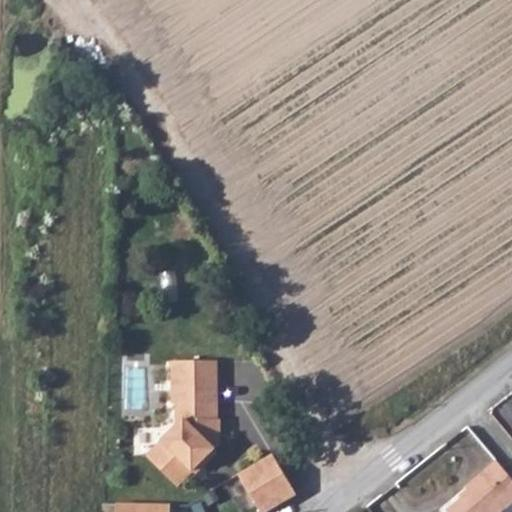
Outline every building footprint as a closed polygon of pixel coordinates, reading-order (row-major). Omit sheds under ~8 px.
[(49,39),(49,53),(60,54),(60,39),(49,39)] [(178,426),(148,455),(178,486),(201,463),(204,466),(218,451),(215,449),(220,444),(220,419),(218,419),(218,360),(173,360),(173,402),(178,403),(178,426)] [(261,511),(268,511),(297,495),(273,455),(239,475),(261,511)] [(475,479),(502,511),(511,502),(511,477),(497,460),(475,479)] [(475,479),(468,485),(471,489),(449,509),(451,511),(500,511),(502,511),(475,479)] [(167,511),(167,507),(113,503),(113,511),(167,511)]
